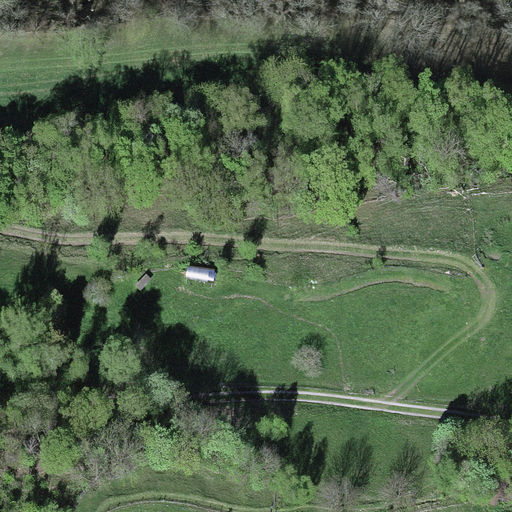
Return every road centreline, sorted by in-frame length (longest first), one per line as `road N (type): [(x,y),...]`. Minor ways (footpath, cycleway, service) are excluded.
road 1 (track): [(380,407),(482,316),(489,288),(467,261),(0,229)]
road 2 (track): [(511,425),(289,392),(0,416)]
